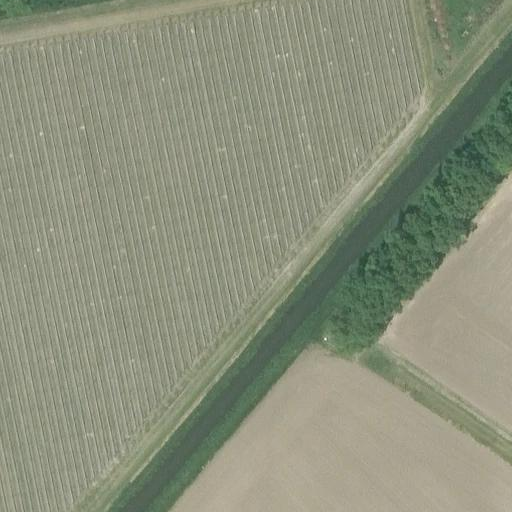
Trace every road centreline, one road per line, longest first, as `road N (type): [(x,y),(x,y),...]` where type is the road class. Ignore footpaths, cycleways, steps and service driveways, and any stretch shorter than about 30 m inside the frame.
road 1 (track): [(511,107),(174,511)]
road 2 (track): [(511,450),(370,350)]
